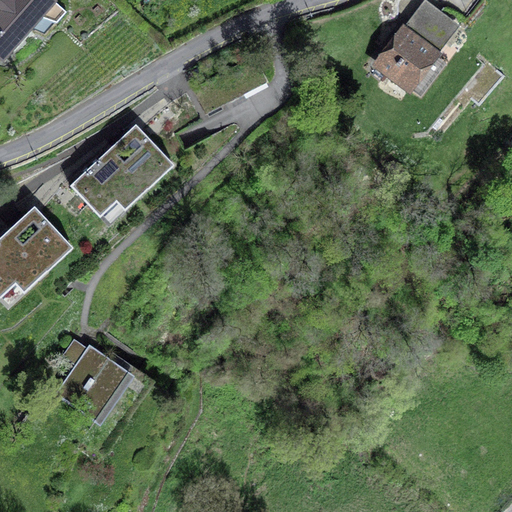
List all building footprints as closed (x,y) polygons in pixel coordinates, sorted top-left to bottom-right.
[(0,0),(0,56),(3,59),(55,1),(53,0),(0,0)] [(460,26),(426,0),(424,0),(378,66),(409,89),(435,55),(460,26)] [(254,55),(226,70),(240,97),(268,82),(254,55)] [(226,70),(192,88),(205,114),(240,97),(226,70)] [(173,166),(135,125),(70,185),(108,226),(173,166)] [(34,206),(0,238),(0,300),(8,309),(73,247),(34,206)] [(74,338),(62,355),(75,364),(62,384),(92,405),(67,441),(84,453),(97,435),(106,442),(146,384),(89,344),(87,347),(74,338)]
